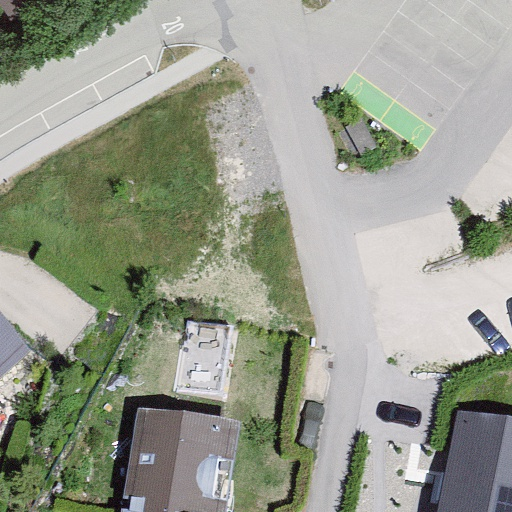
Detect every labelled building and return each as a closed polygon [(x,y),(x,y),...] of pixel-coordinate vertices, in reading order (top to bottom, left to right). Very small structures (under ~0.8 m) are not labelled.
[(33,0),(0,0),(9,14),(33,0)] [(363,121),(347,130),(362,158),(378,150),(363,121)] [(0,387),(32,359),(0,324),(0,387)] [(214,511),(229,426),(141,411),(124,511),(214,511)] [(511,511),(511,432),(458,421),(439,511),(511,511)]
